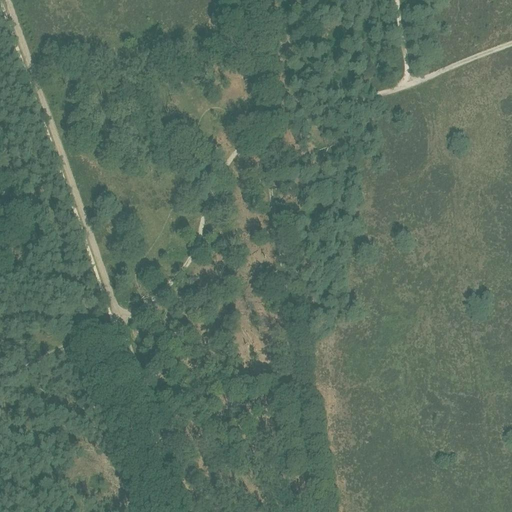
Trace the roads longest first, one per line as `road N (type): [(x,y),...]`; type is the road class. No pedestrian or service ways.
road 1 (track): [(312,511),(262,130)]
road 2 (track): [(120,321),(7,0)]
road 3 (track): [(262,130),(223,169),(180,273),(120,321)]
road 4 (track): [(187,511),(120,321)]
road 5 (track): [(407,86),(262,130)]
road 6 (track): [(262,130),(242,0)]
road 7 (track): [(120,321),(82,339),(0,344)]
